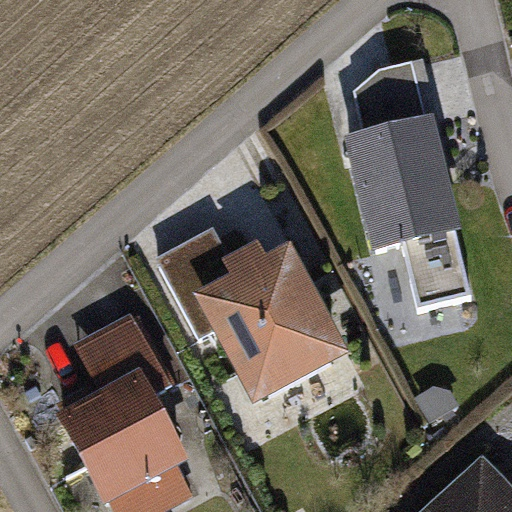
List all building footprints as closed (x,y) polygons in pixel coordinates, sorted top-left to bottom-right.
[(362,76),(366,122),(439,116),(436,70),(362,76)] [(446,247),(418,121),(328,141),(355,267),(446,247)] [(216,332),(254,404),(351,353),(291,241),(266,254),(259,241),(230,256),(216,229),(158,260),(201,340),(216,332)] [(126,390),(41,430),(80,511),(172,511),(182,507),(126,390)] [(511,511),(511,504),(477,464),(422,511),(511,511)]
